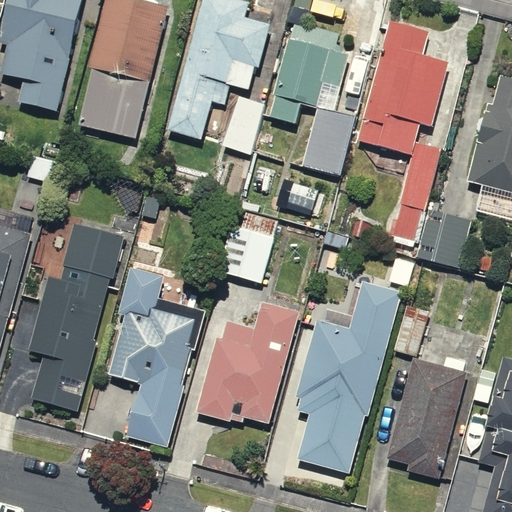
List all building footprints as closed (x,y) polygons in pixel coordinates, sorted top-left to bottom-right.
[(23,0),(1,83),(28,90),(22,113),(72,126),(104,0),(23,0)] [(190,19),(117,0),(116,0),(83,131),(157,150),(190,19)] [(265,13),(213,0),(211,0),(178,137),(258,157),(267,123),(287,39),(288,38),(260,31),(265,13)] [(391,21),(367,120),(359,150),(407,162),(387,242),(423,251),(432,212),(447,152),(441,151),(461,72),(425,63),(433,31),(391,21)] [(364,58),(296,41),(275,125),(321,136),(327,110),(350,115),(364,58)] [(511,77),(494,73),(463,191),(511,203),(511,77)] [(350,115),(327,110),(321,136),(311,173),(351,183),(359,150),(367,120),(350,115)] [(482,224),(432,212),(423,251),(419,266),(468,278),(482,224)] [(286,232),(240,220),(224,279),(270,291),(286,232)] [(0,409),(22,416),(36,368),(11,361),(44,242),(0,229),(0,409)] [(128,246),(70,232),(25,410),(83,424),(128,246)] [(174,453),(207,330),(163,318),(172,286),(133,275),(104,386),(149,398),(137,443),(174,453)] [(304,469),(369,486),(403,353),(428,360),(442,309),(367,290),(356,333),(323,324),(298,423),(315,427),(304,469)] [(277,443),(312,323),(259,307),(250,337),(227,330),(200,421),(277,443)] [(511,511),(511,365),(492,360),(485,387),(463,468),(485,474),(475,511),(511,511)] [(463,468),(485,387),(410,366),(381,474),(455,494),(463,468)]
